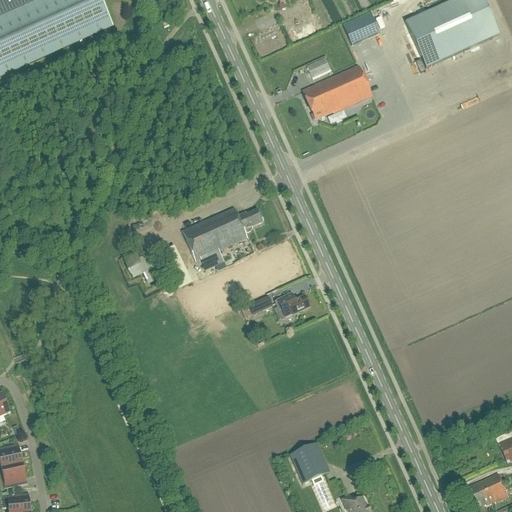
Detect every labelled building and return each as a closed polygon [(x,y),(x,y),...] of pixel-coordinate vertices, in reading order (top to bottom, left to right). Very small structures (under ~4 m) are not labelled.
[(0,0),(0,79),(113,28),(99,0),(0,0)] [(426,71),(499,38),(481,0),(461,0),(405,25),(426,71)] [(371,16),(343,29),(351,48),(379,35),(371,16)] [(330,73),(325,61),(307,70),(312,81),(330,73)] [(301,94),(314,123),(333,115),(333,116),(372,99),(358,69),(301,94)] [(263,225),(257,212),(246,217),(245,215),(237,219),(233,210),(181,234),(195,264),(247,240),(245,235),(252,232),(252,230),(263,225)] [(183,286),(193,281),(177,245),(165,251),(175,273),(177,272),(183,286)] [(297,291),(304,289),(302,281),(295,282),(297,291)] [(277,303),(281,312),(284,320),(292,317),(292,318),(294,317),(296,317),(300,316),(300,314),(309,310),(309,309),(310,307),(309,304),(307,304),(304,298),(294,303),(291,296),(277,303)] [(252,317),(252,318),(272,309),(268,299),(247,309),(248,310),(241,313),(245,320),(252,317)] [(10,414),(2,395),(0,395),(0,418),(2,418),(10,414)] [(317,446),(311,448),(289,457),(302,487),(329,474),(317,446)] [(0,451),(0,463),(2,471),(22,467),(18,448),(0,451)] [(22,467),(2,471),(6,491),(26,486),(25,480),(22,467)] [(498,476),(465,491),(474,511),(477,511),(486,508),(486,510),(492,507),(509,500),(498,476)] [(8,510),(8,511),(29,511),(28,497),(1,500),(2,511),(8,510)] [(366,509),(362,500),(352,505),(349,499),(342,503),(345,511),(369,511),(368,508),(366,509)]
